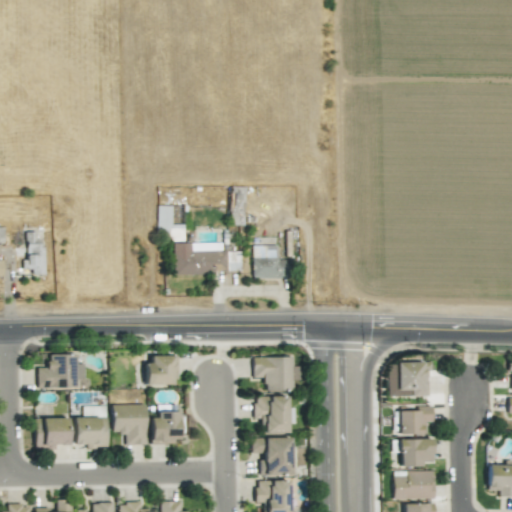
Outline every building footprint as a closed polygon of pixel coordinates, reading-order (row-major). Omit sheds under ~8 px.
[(169,224),(169,206),(156,206),(155,240),(181,241),(182,225),(169,224)] [(21,269),(30,269),(30,275),(43,274),(42,240),(35,240),(35,231),(24,232),(24,260),(21,260),(21,269)] [(171,274),(225,273),(224,250),(219,250),(219,242),(171,243),(171,274)] [(249,246),(250,279),(286,278),(285,260),(275,260),(274,245),(249,246)] [(34,368),(34,389),(74,388),(74,380),(82,379),(82,363),(74,364),(74,354),(45,355),(46,367),(34,368)] [(142,384),(173,385),(174,356),(148,355),(148,363),(143,363),(142,384)] [(250,378),(262,378),(262,391),(290,391),(290,380),(297,380),(297,366),(290,366),(289,356),(249,357),(250,378)] [(425,396),(425,370),(429,370),(429,362),(385,363),(385,396),(425,396)] [(292,424),(292,408),(285,408),(285,395),(251,396),(251,418),(258,418),(258,433),(285,432),(285,424),(292,424)] [(142,404),(108,405),(109,434),(122,433),(122,444),(143,444),(142,404)] [(70,445),(83,444),(83,448),(105,448),(104,406),(79,406),(80,417),(70,417),(70,445)] [(396,434),(423,434),(423,422),(430,422),(430,406),(413,406),(413,410),(395,411),(396,434)] [(147,414),(148,443),(177,443),(176,414),(147,414)] [(31,418),(32,448),(53,448),(53,446),(66,445),(65,417),(31,418)] [(248,454),(257,453),(258,475),(288,475),(288,437),(248,438),(248,454)] [(430,438),(395,439),(396,467),(421,466),(420,461),(430,461),(430,438)] [(511,464),(485,464),(485,490),(496,490),(496,497),(511,497),(511,464)] [(390,471),(390,499),(430,498),(430,470),(390,471)] [(252,502),(261,502),(260,511),(286,511),(287,481),(253,480),(252,502)] [(31,509),(30,511),(68,511),(68,499),(53,500),(53,508),(31,509)] [(157,502),(156,511),(177,511),(177,501),(157,502)] [(73,510),(72,511),(110,511),(110,502),(88,503),(89,509),(73,510)] [(115,503),(115,511),(152,511),(153,510),(137,511),(137,502),(115,503)] [(430,511),(430,503),(400,504),(400,511),(430,511)]
